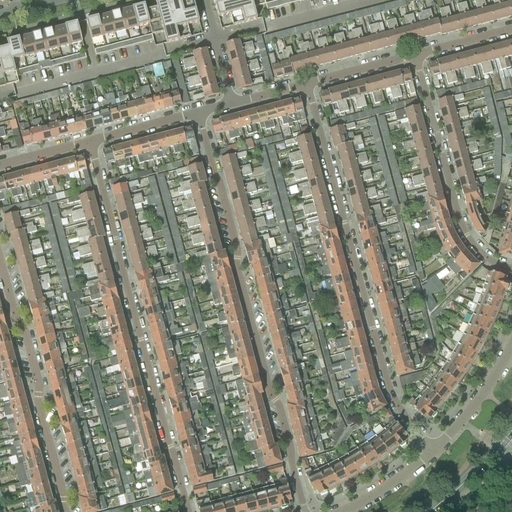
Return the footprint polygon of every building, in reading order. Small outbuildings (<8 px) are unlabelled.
[(146,11),(152,35),(163,32),(166,44),(190,37),(187,26),(199,23),(192,0),(187,0),(181,2),(180,0),(154,0),(157,8),(146,11)] [(263,0),(213,0),(218,18),(230,15),(233,26),(257,20),(254,8),(265,5),(263,0)] [(404,0),(395,3),(396,9),(405,7),(405,4),(404,0)] [(477,11),(473,12),(476,26),(485,24),(478,0),(475,0),(474,0),(477,11)] [(483,0),(478,0),(485,24),(494,22),(490,8),(486,9),(483,0)] [(492,0),(494,7),(490,8),(494,22),(503,19),(497,0),(492,0)] [(501,0),(497,0),(503,19),(511,17),(508,3),(503,4),(501,0)] [(278,8),(277,2),(265,5),(267,11),(278,8)] [(395,3),(386,5),(388,11),(396,9),(395,3)] [(465,3),(461,4),(468,29),(476,26),(473,12),(468,14),(465,3)] [(459,16),(455,17),(459,31),(468,29),(461,4),(457,5),(459,16)] [(144,5),(133,8),(138,28),(141,27),(149,25),(150,24),(146,11),(144,5)] [(386,5),(377,7),(379,14),(388,11),(386,5)] [(377,7),(368,10),(370,16),(379,14),(377,7)] [(448,7),(444,9),(450,33),(459,31),(455,17),(451,18),(448,7)] [(126,31),(138,28),(133,8),(121,11),(126,31)] [(442,21),(438,22),(441,36),(450,33),(444,9),(439,10),(442,21)] [(368,10),(360,12),(361,18),(370,16),(368,10)] [(430,10),(426,12),(432,36),(440,34),(441,36),(438,22),(437,20),(433,21),(430,10)] [(115,34),(126,31),(121,11),(110,14),(115,34)] [(360,12),(351,14),(353,20),(361,18),(360,12)] [(424,23),(420,24),(423,38),(432,36),(426,12),(421,13),(424,23)] [(103,37),(115,34),(110,14),(98,17),(103,37)] [(351,14),(342,17),(344,23),(353,20),(351,14)] [(412,15),(408,16),(415,41),(423,38),(420,24),(415,25),(412,15)] [(400,20),(402,29),(406,43),(415,41),(408,16),(404,17),(404,19),(400,20)] [(91,40),(103,37),(98,17),(85,21),(91,40)] [(342,17),(333,19),(335,25),(344,23),(342,17)] [(333,19),(325,21),(326,27),(335,25),(333,19)] [(395,20),(390,21),(397,45),(406,43),(402,29),(398,30),(395,20)] [(325,21),(316,24),(317,30),(326,27),(325,21)] [(389,33),(385,34),(388,48),(397,45),(390,21),(386,22),(389,33)] [(77,23),(65,26),(70,46),(82,42),(77,23)] [(316,24),(307,26),(309,32),(317,30),(316,24)] [(377,24),(373,26),(379,50),(388,48),(385,34),(380,35),(377,24)] [(65,26),(53,29),(58,49),(70,46),(65,26)] [(307,26),(298,28),(300,34),(309,32),(307,26)] [(371,37),(367,38),(371,52),(379,50),(373,26),(369,27),(371,37)] [(298,28),(290,30),(291,37),(300,34),(298,28)] [(53,29),(41,33),(46,52),(58,49),(53,29)] [(360,29),(355,30),(362,55),(371,52),(367,38),(363,40),(360,29)] [(290,30),(281,33),(282,39),(291,37),(290,30)] [(354,42),(350,43),(353,57),(362,55),(355,30),(351,31),(351,33),(352,35),(354,42)] [(41,33),(30,36),(35,55),(46,52),(41,33)] [(281,33),(272,35),(274,41),(282,39),(281,33)] [(342,34),(338,35),(344,59),(353,57),(350,43),(345,44),(342,34)] [(274,41),(272,35),(263,37),(265,44),(274,41)] [(336,47),(332,48),(336,62),(344,59),(338,35),(334,36),(336,47)] [(30,36),(18,39),(23,58),(35,55),(30,36)] [(141,38),(129,41),(131,46),(142,43),(141,38)] [(325,38),(320,40),(327,64),(336,62),(332,48),(328,49),(325,38)] [(7,42),(8,48),(11,61),(12,61),(23,58),(18,39),(7,42)] [(319,51),(314,53),(318,66),(327,64),(320,40),(316,41),(319,51)] [(239,41),(225,44),(228,54),(252,47),(251,43),(240,46),(239,41)] [(307,43),(303,44),(309,69),(318,66),(314,53),(312,44),(308,45),(307,43)] [(507,43),(499,45),(505,70),(510,69),(507,58),(511,57),(507,43)] [(301,56),(297,57),(301,71),(309,69),(303,44),(298,45),(301,56)] [(499,45),(490,48),(493,62),(498,60),(501,71),(505,70),(499,45)] [(228,54),(230,63),(244,59),(243,55),(254,52),(252,47),(228,54)] [(0,87),(17,83),(18,83),(17,77),(15,71),(12,61),(11,61),(8,48),(0,49),(0,87)] [(290,48),(285,49),(286,51),(292,75),(293,75),(292,73),(301,71),(297,57),(293,59),(290,49),(290,48)] [(490,48),(481,50),(487,74),(492,73),(489,63),(493,62),(490,48)] [(183,61),(184,65),(208,59),(206,50),(192,53),(193,58),(183,61)] [(481,50),(472,52),(476,66),(480,65),(483,76),(487,74),(481,50)] [(278,57),(280,64),(284,78),(292,75),(286,51),(281,52),(282,55),(278,57)] [(472,52),(463,55),(470,79),(474,78),(471,68),(476,66),(472,52)] [(273,54),(268,56),(269,59),(272,70),(275,80),(284,78),(280,64),(275,65),(273,58),(273,54)] [(463,55),(454,57),(458,71),(462,70),(465,80),(470,79),(463,55)] [(454,57),(445,59),(452,84),(457,83),(454,72),(458,71),(454,57)] [(196,67),(197,71),(211,68),(208,59),(184,65),(185,70),(196,67)] [(230,63),(232,72),(258,65),(256,61),(245,64),(244,59),(230,63)] [(445,59),(437,62),(440,76),(445,75),(448,85),(452,84),(445,59)] [(46,61),(37,64),(38,65),(39,71),(48,68),(46,61)] [(437,62),(427,64),(433,85),(434,89),(439,88),(436,77),(440,76),(437,62)] [(37,65),(28,68),(30,73),(39,71),(38,65),(37,65)] [(232,72),(235,81),(249,77),(248,73),(259,70),(258,65),(232,72)] [(187,79),(189,84),(213,77),(211,68),(197,71),(198,76),(187,79)] [(408,69),(399,72),(403,86),(407,85),(410,95),(415,94),(414,90),(408,69)] [(399,72),(390,74),(397,99),(401,98),(401,97),(398,87),(403,86),(399,72)] [(390,74),(382,76),(385,90),(389,89),(389,90),(391,97),(392,100),(397,99),(390,74)] [(382,76),(373,79),(379,103),(383,102),(382,99),(380,92),(385,90),(382,76)] [(201,85),(202,90),(215,86),(213,77),(189,84),(190,88),(201,85)] [(249,77),(235,81),(237,90),(263,83),(261,79),(250,82),(249,77)] [(368,80),(364,81),(367,95),(372,94),(372,95),(374,102),(374,105),(379,103),(373,79),(368,80)] [(364,81),(355,84),(361,108),(365,107),(364,104),(363,97),(362,96),(367,95),(364,81)] [(173,92),(169,93),(172,107),(181,105),(175,83),(171,85),(173,92)] [(355,84),(346,86),(350,100),(354,99),(356,106),(357,109),(361,108),(355,84)] [(162,85),(157,86),(158,88),(164,110),(172,107),(169,93),(164,95),(162,87),(162,85)] [(215,86),(202,90),(203,94),(192,97),(193,102),(218,95),(215,86)] [(346,86),(337,88),(344,113),(347,112),(347,109),(345,102),(345,101),(350,100),(346,86)] [(146,87),(139,89),(140,93),(146,114),(155,112),(151,98),(148,87),(146,87)] [(462,87),(453,89),(455,95),(464,93),(462,87)] [(155,97),(151,98),(155,112),(164,110),(158,88),(153,89),(155,97)] [(337,88),(328,91),(332,105),(336,103),(336,104),(338,111),(339,114),(344,113),(337,88)] [(481,90),(484,99),(490,97),(488,88),(481,90)] [(65,90),(56,92),(57,98),(66,95),(65,90)] [(435,92),(437,100),(446,97),(444,90),(435,92)] [(328,91),(319,93),(324,115),(325,118),(330,116),(327,106),(332,105),(328,91)] [(511,96),(511,91),(501,94),(503,100),(511,97),(511,96)] [(120,106),(116,107),(120,121),(129,119),(123,97),(122,93),(117,95),(120,106)] [(132,95),(134,103),(137,117),(146,114),(140,93),(136,94),(135,94),(132,95)] [(47,94),(38,97),(40,102),(49,100),(47,94)] [(501,94),(493,96),(494,102),(503,100),(501,94)] [(447,99),(437,101),(440,110),(454,107),(452,102),(453,102),(460,100),(463,100),(462,95),(459,96),(447,99)] [(127,96),(123,97),(129,119),(137,117),(134,103),(129,104),(127,96)] [(38,97),(30,99),(31,105),(40,102),(38,97)] [(484,99),(486,107),(492,106),(490,97),(484,99)] [(300,98),(291,101),(297,122),(305,120),(300,98)] [(30,99),(21,101),(23,107),(31,105),(30,99)] [(84,109),(80,111),(81,117),(85,131),(94,128),(88,107),(86,100),(82,101),(84,108),(84,109)] [(114,100),(105,102),(111,124),(120,121),(116,107),(114,100)] [(21,101),(12,103),(14,109),(23,107),(21,101)] [(291,101),(282,103),(288,125),(288,128),(293,127),(292,124),(297,122),(291,101)] [(103,111),(99,112),(102,126),(111,124),(105,102),(101,103),(103,111)] [(495,104),(497,112),(503,111),(501,102),(495,104)] [(282,103),(273,105),(277,119),(281,118),(283,126),(288,125),(282,103)] [(97,104),(88,107),(94,128),(102,126),(99,112),(97,104)] [(273,105),(264,108),(270,129),(274,128),(272,121),(277,119),(273,105)] [(396,122),(407,119),(421,115),(418,106),(394,113),(396,122)] [(486,107),(488,116),(494,115),(492,106),(486,107)] [(454,107),(440,110),(442,119),(466,113),(465,108),(462,109),(455,111),(454,107)] [(264,108),(255,110),(259,124),(260,130),(265,128),(265,131),(270,129),(264,108)] [(75,110),(70,111),(76,133),(85,131),(81,117),(77,118),(75,110)] [(255,110),(246,113),(252,134),(256,133),(254,125),(259,124),(255,110)] [(68,120),(64,121),(68,135),(76,133),(70,111),(66,113),(68,120)] [(503,111),(497,112),(498,120),(505,119),(503,111)] [(246,113),(237,115),(241,129),(245,128),(247,135),(252,134),(246,113)] [(466,113),(442,119),(445,128),(458,124),(457,120),(458,120),(465,118),(468,117),(466,113)] [(58,115),(53,116),(59,138),(68,135),(64,121),(60,123),(58,115)] [(237,115),(228,117),(234,139),(238,138),(243,137),(241,129),(237,115)] [(398,126),(399,131),(423,124),(421,115),(407,119),(408,124),(398,126)] [(488,116),(491,125),(496,123),(494,115),(488,116)] [(51,125),(46,126),(50,140),(59,138),(53,116),(49,117),(51,125)] [(383,116),(377,118),(379,127),(386,125),(383,116)] [(228,117),(219,120),(223,134),(228,132),(230,140),(234,139),(228,117)] [(374,118),(368,120),(370,129),(377,127),(374,118)] [(40,119),(36,121),(42,142),(50,140),(46,126),(42,127),(40,119)] [(505,119),(498,120),(501,129),(507,128),(505,119)] [(15,120),(9,122),(11,131),(12,131),(17,129),(15,120)] [(223,134),(219,120),(210,122),(216,144),(221,142),(219,135),(223,134)] [(34,130),(29,131),(33,145),(42,142),(36,121),(31,122),(34,130)] [(491,125),(493,134),(499,132),(496,123),(491,125)] [(23,124),(18,125),(24,147),(33,145),(29,131),(27,124),(23,125),(23,124)] [(339,128),(329,131),(331,139),(345,136),(344,131),(351,130),(355,129),(353,124),(350,125),(339,128)] [(410,132),(412,136),(425,133),(423,124),(399,131),(400,135),(410,132)] [(458,124),(445,128),(447,137),(468,131),(471,130),(470,126),(467,126),(460,128),(459,128),(458,124)] [(379,127),(381,136),(388,134),(386,125),(379,127)] [(191,127),(182,130),(186,144),(190,142),(193,154),(198,153),(191,127)] [(377,127),(370,129),(372,138),(379,136),(377,127)] [(507,128),(501,129),(503,139),(510,137),(507,128)] [(182,130),(173,132),(179,154),(183,153),(181,145),(186,144),(182,130)] [(468,131),(447,137),(449,145),(463,142),(462,137),(469,135),(472,134),(471,130),(468,131)] [(173,132),(164,134),(168,148),(172,147),(174,155),(179,154),(173,132)] [(494,140),(494,143),(501,141),(499,132),(493,134),(494,140)] [(402,144),(403,148),(428,141),(425,133),(412,136),(413,141),(402,144)] [(164,134),(155,137),(161,158),(165,157),(165,156),(170,154),(168,148),(164,134)] [(345,136),(331,139),(334,148),(337,147),(359,141),(361,141),(360,136),(353,138),(352,134),(345,136)] [(381,136),(384,144),(390,142),(388,134),(381,136)] [(297,144),(298,148),(312,145),(310,136),(285,142),(286,147),(297,144)] [(379,136),(372,138),(375,147),(381,145),(379,136)] [(155,137),(146,139),(151,158),(156,157),(157,160),(161,158),(155,137)] [(510,137),(503,139),(505,148),(505,149),(511,149),(511,146),(510,137)] [(146,139),(138,142),(143,163),(152,161),(151,158),(146,139)] [(245,142),(247,150),(254,148),(252,140),(245,142)] [(359,141),(337,147),(337,148),(339,156),(353,152),(357,151),(356,147),(362,145),(361,141),(359,141)] [(415,150),(416,154),(430,150),(428,141),(403,148),(405,153),(415,150)] [(138,142),(129,144),(132,158),(137,157),(139,164),(143,163),(138,142)] [(384,144),(386,153),(393,151),(390,142),(384,144)] [(463,142),(449,145),(452,154),(472,149),(476,148),(475,143),(472,144),(465,146),(464,146),(463,142)] [(129,144),(120,146),(125,167),(126,168),(130,167),(128,159),(132,158),(129,144)] [(273,145),(266,147),(269,156),(275,154),(273,145)] [(288,155),(289,160),(314,153),(312,145),(298,148),(299,152),(288,155)] [(381,145),(375,147),(377,155),(383,154),(381,145)] [(120,146),(111,149),(115,163),(116,169),(125,167),(120,146)] [(264,148),(257,150),(259,159),(266,157),(264,148)] [(472,149),(452,154),(454,163),(468,159),(466,155),(467,155),(474,153),(477,152),(476,148),(472,149)] [(111,149),(102,151),(108,173),(111,172),(112,171),(110,164),(115,163),(111,149)] [(417,158),(406,161),(407,166),(432,159),(430,150),(416,154),(417,158)] [(386,153),(388,162),(395,160),(393,151),(386,153)] [(339,156),(341,165),(366,158),(365,154),(354,157),(353,152),(339,156)] [(230,157),(220,159),(223,168),(237,165),(236,160),(246,157),(245,153),(230,157)] [(302,161),(303,166),(317,162),(314,153),(289,160),(291,164),(302,161)] [(275,154),(269,156),(271,165),(277,163),(275,154)] [(383,154),(377,155),(379,164),(386,162),(383,154)] [(82,156),(73,159),(77,173),(82,171),(84,181),(89,180),(82,156)] [(259,159),(262,167),(268,165),(266,157),(259,159)] [(341,165),(343,173),(357,170),(356,166),(367,163),(366,158),(341,165)] [(73,159),(64,161),(70,183),(75,181),(73,174),(77,173),(73,159)] [(432,159),(407,166),(409,170),(420,167),(421,171),(435,168),(432,159)] [(468,159),(454,163),(456,172),(481,165),(479,160),(476,161),(469,163),(468,159)] [(395,160),(388,162),(390,170),(397,168),(395,160)] [(64,161),(56,163),(59,177),(64,176),(66,184),(70,183),(64,161)] [(293,173),(294,177),(319,171),(317,162),(303,166),(304,170),(293,173)] [(386,162),(379,164),(381,172),(388,171),(386,162)] [(56,163),(47,166),(52,187),(57,186),(55,178),(59,177),(56,163)] [(277,163),(271,165),(273,174),(280,172),(277,163)] [(189,173),(190,177),(203,173),(201,164),(176,171),(177,176),(189,173)] [(237,165),(223,168),(225,177),(250,170),(249,166),(238,169),(237,165)] [(268,165),(262,167),(264,176),(271,174),(268,165)] [(481,165),(456,172),(459,180),(472,177),(471,172),(482,170),(481,165)] [(47,166),(38,168),(42,182),(46,181),(48,189),(52,187),(47,166)] [(38,168),(29,170),(35,192),(39,191),(37,183),(42,182),(38,168)] [(397,168),(390,170),(393,179),(400,177),(397,168)] [(422,176),(411,179),(412,183),(437,176),(435,168),(421,171),(422,176)] [(29,170),(20,173),(24,187),(28,186),(30,193),(31,196),(36,195),(35,192),(29,170)] [(250,170),(225,177),(228,186),(241,182),(240,178),(251,175),(250,170)] [(343,173),(346,182),(370,175),(369,171),(359,174),(357,170),(343,173)] [(306,179),(307,183),(321,179),(319,171),(294,177),(295,182),(306,179)] [(388,171),(381,172),(384,182),(390,180),(388,171)] [(280,172),(273,174),(275,182),(282,180),(280,172)] [(20,173),(11,175),(17,197),(22,196),(19,188),(24,187),(20,173)] [(180,184),(181,189),(206,182),(203,173),(190,177),(191,181),(180,184)] [(163,174),(156,176),(158,185),(165,184),(163,174)] [(264,176),(266,185),(273,183),(271,174),(264,176)] [(11,175),(3,178),(6,191),(11,190),(13,198),(17,197),(11,175)] [(346,182),(348,191),(362,187),(361,183),(372,180),(370,175),(346,182)] [(437,176),(412,183),(413,188),(425,185),(426,189),(439,185),(437,176)] [(153,177),(147,179),(149,188),(156,186),(153,177)] [(400,177),(393,179),(395,187),(402,186),(400,177)] [(472,177),(459,180),(461,189),(481,184),(485,183),(484,178),(473,181),(472,177)] [(297,190),(299,195),(324,188),(321,179),(307,183),(308,187),(297,190)] [(84,181),(79,183),(80,183),(81,188),(82,194),(92,192),(89,180),(84,181)] [(282,180),(275,182),(278,191),(284,189),(282,180)] [(390,180),(384,182),(386,190),(392,188),(390,180)] [(112,188),(114,197),(128,193),(136,191),(135,187),(138,186),(137,181),(112,188)] [(182,193),(183,197),(185,197),(191,195),(205,191),(203,183),(206,183),(206,182),(181,189),(177,190),(179,194),(182,193)] [(241,182),(228,186),(230,194),(255,188),(254,183),(243,186),(241,182)] [(266,185),(269,193),(275,192),(273,183),(266,185)] [(158,185),(161,194),(168,192),(165,184),(158,185)] [(461,189),(464,198),(486,192),(485,188),(483,188),(481,184),(461,189)] [(427,193),(416,196),(417,200),(418,200),(442,194),(439,185),(426,189),(427,193)] [(149,188),(152,197),(158,195),(156,186),(149,188)] [(402,186),(395,187),(397,197),(404,195),(402,186)] [(348,191),(350,199),(375,193),(374,189),(363,192),(362,187),(348,191)] [(81,188),(72,191),(74,196),(82,194),(81,188)] [(255,188),(230,194),(232,203),(246,199),(245,195),(256,192),(255,188)] [(311,196),(312,200),(326,197),(324,188),(299,195),(300,199),(311,196)] [(392,188),(386,190),(388,199),(395,197),(392,188)] [(284,189),(278,191),(280,200),(287,198),(284,189)] [(72,191),(63,193),(65,199),(74,196),(72,191)] [(181,203),(182,207),(207,200),(205,191),(191,195),(185,197),(187,201),(181,203)] [(161,194),(163,203),(170,201),(168,192),(161,194)] [(275,192),(269,193),(271,202),(278,200),(275,192)] [(464,198),(466,207),(481,203),(480,198),(487,196),(486,192),(464,198)] [(63,193),(55,195),(56,201),(65,199),(63,193)] [(80,202),(81,206),(95,202),(92,193),(67,200),(68,205),(80,202)] [(114,197),(116,206),(142,199),(141,195),(130,198),(128,193),(114,197)] [(350,199),(353,208),(367,204),(366,200),(376,197),(375,193),(350,199)] [(418,200),(420,209),(444,202),(442,194),(418,200)] [(55,195),(46,198),(47,203),(56,201),(55,195)] [(158,195),(152,197),(154,205),(160,203),(158,195)] [(404,195),(397,197),(400,205),(404,204),(406,203),(404,195)] [(302,208),(303,212),(328,205),(326,197),(312,200),(313,205),(302,208)] [(395,197),(388,199),(391,208),(393,207),(397,206),(397,205),(395,197)] [(46,198),(37,200),(38,206),(47,203),(46,198)] [(287,198),(280,200),(282,208),(289,207),(287,198)] [(116,206),(119,214),(133,211),(132,207),(143,204),(142,199),(116,206)] [(246,199),(232,203),(235,212),(259,205),(258,201),(247,204),(246,199)] [(37,200),(28,202),(30,208),(38,206),(37,200)] [(195,209),(196,213),(210,209),(207,200),(182,207),(183,212),(195,209)] [(271,202),(273,211),(280,209),(278,200),(271,202)] [(163,203),(165,212),(172,210),(170,201),(163,203)] [(28,202),(19,205),(21,211),(30,208),(28,202)] [(71,213),(72,218),(97,211),(95,202),(81,206),(82,210),(71,213)] [(429,212),(430,216),(447,211),(444,202),(420,209),(422,214),(429,212)] [(55,203),(49,205),(51,214),(58,212),(55,203)] [(160,203),(154,205),(156,214),(163,212),(160,203)] [(481,203),(466,207),(468,215),(469,216),(469,218),(470,219),(470,220),(471,222),(480,217),(478,213),(478,211),(483,210),(481,203)] [(353,208),(355,217),(378,210),(380,210),(379,206),(368,209),(367,204),(353,208)] [(19,205),(10,207),(12,213),(21,211),(19,205)] [(47,205),(40,207),(42,216),(49,214),(47,205)] [(259,205),(235,212),(237,221),(251,217),(250,213),(261,210),(259,205)] [(316,214),(317,218),(331,214),(328,205),(303,212),(304,217),(316,214)] [(397,206),(393,207),(395,216),(399,215),(401,215),(398,206),(397,206)] [(10,207),(2,209),(3,215),(12,213),(10,207)] [(289,207),(282,208),(285,217),(291,215),(289,207)] [(119,214),(121,223),(146,216),(145,212),(142,213),(141,209),(133,211),(119,214)] [(186,220),(187,224),(212,218),(210,209),(196,213),(197,217),(186,220)] [(273,211),(276,219),(282,218),(280,209),(273,211)] [(13,215),(3,217),(6,226),(19,222),(18,218),(19,218),(26,216),(29,215),(28,210),(25,211),(13,215)] [(165,212),(168,220),(175,218),(172,210),(165,212)] [(355,217),(357,226),(380,219),(378,210),(355,217)] [(84,219),(85,223),(99,220),(97,211),(72,218),(73,222),(84,219)] [(421,227),(425,226),(449,220),(448,215),(447,211),(430,216),(426,217),(427,221),(420,223),(421,227)] [(58,212),(51,214),(53,222),(60,221),(58,212)] [(163,212),(156,214),(159,222),(165,221),(163,212)] [(49,214),(42,216),(44,225),(51,223),(49,214)] [(307,225),(308,230),(333,223),(331,214),(317,218),(318,222),(307,225)] [(291,215),(285,217),(287,226),(293,224),(291,215)] [(121,223),(123,232),(137,228),(136,224),(148,221),(146,216),(121,223)] [(251,217),(237,221),(239,229),(264,223),(263,218),(252,221),(251,217)] [(480,217),(471,222),(473,228),(477,233),(480,238),(483,236),(486,226),(486,224),(483,223),(480,217)] [(168,220),(170,229),(177,227),(175,218),(168,220)] [(199,226),(200,230),(215,226),(212,218),(187,224),(188,229),(199,226)] [(282,218),(276,219),(278,228),(284,227),(282,218)] [(357,226),(360,234),(376,230),(375,226),(385,224),(383,219),(380,219),(357,226)] [(76,231),(77,235),(102,228),(99,220),(85,223),(87,228),(76,231)] [(449,220),(425,226),(427,231),(434,229),(436,235),(452,228),(452,226),(451,225),(451,224),(450,223),(450,221),(449,220)] [(60,221),(53,222),(56,231),(62,229),(61,227),(60,221)] [(159,222),(161,231),(167,229),(165,221),(159,222)] [(264,223),(239,229),(242,238),(256,234),(265,232),(264,227),(265,227),(270,226),(269,221),(264,223)] [(19,222),(6,226),(8,235),(10,234),(33,228),(32,224),(21,227),(20,227),(19,222)] [(44,225),(47,234),(53,232),(51,223),(44,225)] [(310,229),(312,238),(336,232),(333,223),(308,230),(310,229)] [(504,229),(503,234),(511,236),(511,225),(504,223),(502,229),(504,229)] [(293,224),(287,226),(289,234),(290,234),(295,233),(296,233),(293,224)] [(123,232),(126,241),(151,234),(150,230),(147,230),(146,226),(137,228),(123,232)] [(190,237),(191,242),(217,235),(215,226),(200,230),(202,234),(190,237)] [(170,229),(172,238),(179,236),(177,227),(170,229)] [(284,227),(278,228),(280,237),(284,236),(287,235),(284,227)] [(33,228),(10,234),(12,243),(26,239),(25,235),(33,233),(36,232),(35,228),(33,228)] [(89,237),(90,241),(104,237),(102,228),(77,235),(78,240),(89,237)] [(436,235),(429,238),(434,248),(456,236),(455,235),(454,233),(454,232),(453,230),(453,229),(452,228),(436,235)] [(62,229),(56,231),(58,240),(64,238),(62,229)] [(161,231),(163,240),(170,238),(167,229),(161,231)] [(360,234),(362,243),(385,237),(384,233),(377,235),(376,230),(360,234)] [(53,232),(47,234),(49,242),(56,241),(53,232)] [(316,246),(321,245),(338,240),(336,232),(312,238),(313,243),(315,242),(316,246)] [(126,241),(128,249),(142,246),(141,241),(152,238),(151,234),(126,241)] [(256,234),(242,238),(244,247),(267,241),(269,240),(268,236),(257,238),(256,234)] [(499,238),(498,243),(511,247),(511,236),(503,234),(502,239),(499,238)] [(204,243),(205,248),(219,244),(217,235),(191,242),(193,246),(204,243)] [(172,238),(175,246),(182,245),(179,236),(172,238)] [(368,242),(362,243),(364,252),(368,251),(380,248),(387,246),(386,242),(389,241),(388,236),(385,237),(368,242)] [(456,236),(434,248),(440,258),(446,254),(460,244),(459,243),(458,241),(458,240),(457,239),(456,237),(456,236)] [(77,249),(78,253),(103,247),(101,238),(104,237),(90,241),(87,241),(88,246),(77,249)] [(64,238),(58,240),(60,249),(67,247),(64,238)] [(170,238),(163,240),(166,249),(172,247),(170,238)] [(26,239),(12,243),(14,252),(39,245),(38,240),(35,241),(28,243),(27,243),(26,239)] [(315,251),(317,255),(340,249),(338,240),(321,245),(322,249),(315,251)] [(56,241),(49,242),(51,251),(58,249),(56,241)] [(244,247),(246,256),(269,249),(267,241),(244,247)] [(511,247),(498,243),(496,248),(499,249),(498,255),(511,258),(511,247)] [(195,255),(196,259),(201,258),(209,256),(222,253),(219,244),(205,248),(206,252),(195,255)] [(444,264),(447,267),(465,252),(464,249),(462,247),(460,244),(446,254),(449,259),(444,264)] [(39,245),(14,252),(17,260),(30,257),(30,256),(29,253),(30,253),(38,250),(41,250),(39,245)] [(175,246),(177,255),(184,253),(182,245),(175,246)] [(128,249),(130,258),(156,251),(155,247),(143,250),(142,246),(128,249)] [(368,251),(364,252),(367,261),(390,254),(394,253),(393,249),(389,251),(389,250),(387,246),(380,248),(368,251)] [(67,247),(60,249),(62,257),(69,256),(67,247)] [(91,255),(92,259),(106,255),(103,247),(78,253),(80,258),(91,255)] [(172,247),(166,249),(168,257),(174,256),(172,247)] [(58,249),(51,251),(53,260),(60,258),(58,249)] [(269,249),(246,256),(249,264),(251,264),(271,258),(269,249)] [(320,259),(321,264),(343,258),(340,249),(317,255),(318,260),(320,259)] [(130,258),(133,267),(147,263),(146,259),(157,256),(156,251),(130,258)] [(202,263),(199,263),(200,268),(203,267),(211,265),(227,261),(225,252),(222,253),(209,256),(201,258),(202,261),(202,263)] [(456,266),(459,269),(471,258),(467,254),(465,252),(447,267),(450,271),(456,266)] [(184,253),(177,255),(179,264),(186,262),(184,253)] [(367,261),(369,269),(385,265),(390,264),(389,260),(391,259),(390,254),(367,261)] [(82,266),(83,271),(108,264),(106,255),(92,259),(93,263),(82,266)] [(69,256),(62,257),(65,266),(71,264),(69,256)] [(174,256),(168,257),(170,266),(176,264),(177,264),(174,256)] [(30,257),(17,260),(19,269),(44,262),(43,258),(32,261),(30,257)] [(251,264),(254,272),(277,266),(274,257),(271,258),(251,264)] [(60,258),(53,260),(56,269),(63,267),(60,258)] [(318,274),(321,273),(345,266),(343,258),(321,264),(322,268),(317,269),(318,274)] [(460,277),(458,279),(461,282),(471,272),(478,265),(477,264),(476,263),(475,262),(474,261),(473,260),(472,259),(471,258),(459,269),(459,270),(463,273),(460,277)] [(203,267),(206,276),(229,270),(227,261),(211,265),(203,267)] [(44,262),(19,269),(21,278),(35,274),(34,270),(42,268),(45,267),(44,262)] [(133,267),(135,275),(151,271),(160,269),(159,264),(148,267),(147,263),(133,267)] [(71,264),(65,266),(67,275),(73,273),(71,264)] [(95,272),(96,276),(110,273),(108,264),(83,271),(84,275),(95,272)] [(369,269),(371,278),(394,272),(393,268),(386,270),(385,265),(369,269)] [(254,272),(256,281),(272,277),(279,275),(277,266),(254,272)] [(330,275),(331,280),(347,275),(345,266),(321,273),(322,277),(330,275)] [(63,267),(56,269),(58,277),(65,275),(63,267)] [(415,274),(413,267),(409,268),(407,269),(409,275),(415,274)] [(447,267),(440,273),(443,277),(450,271),(447,267)] [(151,271),(135,275),(137,284),(162,278),(160,269),(156,270),(151,271)] [(206,276),(208,284),(216,283),(232,278),(229,270),(206,276)] [(485,278),(483,284),(505,291),(506,292),(507,290),(508,291),(510,285),(508,284),(509,283),(504,281),(506,278),(484,271),(483,277),(485,278)] [(371,278),(374,289),(381,287),(380,286),(382,286),(382,285),(389,283),(389,284),(390,284),(395,282),(394,277),(396,277),(394,272),(371,278)] [(73,273),(67,275),(69,284),(76,282),(73,273)] [(87,283),(88,288),(113,281),(110,273),(96,276),(97,281),(87,283)] [(35,274),(21,278),(24,286),(49,280),(48,275),(36,278),(35,274)] [(65,275),(58,277),(60,286),(67,284),(65,275)] [(324,281),(326,290),(350,284),(347,275),(331,280),(324,281)] [(162,278),(137,284),(140,293),(156,289),(155,285),(169,281),(167,276),(162,278)] [(272,277),(256,281),(258,290),(281,284),(280,279),(273,281),(272,277)] [(208,284),(211,293),(218,291),(234,287),(232,278),(216,283),(208,284)] [(469,278),(462,284),(466,288),(472,281),(469,278)] [(49,280),(24,286),(26,295),(40,291),(39,287),(50,284),(49,280)] [(91,287),(88,288),(90,297),(115,290),(113,281),(91,287)] [(76,282),(69,284),(71,292),(78,290),(76,282)] [(430,282),(421,287),(424,297),(428,295),(441,292),(443,288),(438,282),(434,286),(430,282)] [(374,289),(376,298),(400,291),(399,287),(395,288),(394,284),(390,285),(390,284),(389,284),(389,283),(382,285),(382,286),(380,286),(381,287),(374,289)] [(67,284),(60,286),(62,295),(65,294),(69,293),(67,284)] [(258,290),(261,298),(276,294),(275,290),(282,288),(281,284),(258,290)] [(326,290),(321,291),(324,301),(330,299),(334,298),(335,298),(336,299),(343,297),(344,297),(344,295),(352,293),(350,284),(326,290)] [(462,284),(456,291),(459,294),(466,288),(462,284)] [(483,284),(479,295),(501,302),(501,301),(503,301),(505,296),(503,295),(505,291),(483,284)] [(211,293),(213,302),(220,300),(236,296),(234,287),(218,291),(211,293)] [(156,289),(140,293),(142,302),(165,296),(167,295),(166,291),(157,293),(156,289)] [(71,292),(70,293),(73,301),(74,301),(78,300),(83,299),(80,290),(78,290),(71,292)] [(100,299),(101,303),(117,299),(115,290),(90,297),(89,297),(90,301),(100,299)] [(26,295),(28,304),(44,300),(53,297),(52,293),(41,296),(40,291),(26,295)] [(376,298),(379,306),(403,300),(402,296),(401,296),(400,291),(376,298)] [(456,291),(450,297),(453,300),(459,294),(456,291)] [(261,298),(263,307),(286,301),(284,292),(276,294),(261,298)] [(344,297),(343,297),(336,299),(329,301),(330,304),(331,310),(352,304),(355,304),(353,295),(352,293),(344,295),(344,297)] [(428,295),(424,297),(427,312),(430,313),(436,307),(428,295)] [(479,295),(476,305),(497,313),(497,312),(498,313),(500,308),(499,307),(500,304),(501,302),(479,295)] [(142,302),(144,311),(168,305),(165,296),(142,302)] [(221,305),(222,309),(238,304),(236,296),(220,300),(213,302),(214,307),(221,305)] [(305,296),(301,297),(298,298),(300,304),(307,303),(305,296)] [(450,297),(443,303),(447,306),(453,300),(450,297)] [(95,310),(96,314),(120,308),(117,299),(101,303),(103,308),(95,310)] [(44,300),(28,304),(31,313),(54,306),(53,303),(45,305),(44,300)] [(273,304),(263,307),(265,316),(266,318),(282,314),(281,312),(288,310),(287,306),(287,304),(286,301),(273,304)] [(385,304),(379,306),(381,315),(404,309),(403,305),(396,307),(395,304),(395,302),(385,304)] [(443,303),(437,309),(440,313),(447,306),(443,303)] [(144,311),(147,319),(169,313),(172,312),(170,304),(168,305),(144,311)] [(216,315),(217,319),(241,313),(238,304),(222,309),(223,313),(216,315)] [(340,313),(341,317),(357,312),(355,304),(331,310),(332,315),(340,313)] [(473,313),(471,316),(492,324),(492,323),(494,324),(496,319),(495,318),(497,313),(476,305),(473,313)] [(31,313),(33,322),(49,317),(56,315),(54,306),(31,313)] [(88,307),(76,310),(79,319),(83,318),(90,316),(88,307)] [(105,317),(106,321),(122,317),(120,308),(96,314),(98,319),(105,317)] [(381,315),(383,324),(406,318),(404,309),(381,315)] [(437,309),(431,315),(434,319),(440,313),(437,309)] [(282,314),(266,318),(268,327),(293,320),(296,319),(294,310),(282,314)] [(335,323),(336,327),(359,321),(357,312),(341,317),(342,321),(335,323)] [(147,319),(149,327),(172,321),(169,313),(147,319)] [(226,322),(227,326),(243,322),(241,313),(217,319),(218,324),(226,322)] [(49,317),(33,322),(35,331),(58,324),(57,320),(56,315),(49,317)] [(471,316),(467,325),(487,335),(487,334),(489,334),(491,329),(490,329),(492,324),(471,316)] [(99,323),(101,331),(124,325),(122,317),(106,321),(99,323)] [(383,324),(386,332),(409,326),(406,318),(383,324)] [(293,320),(268,327),(271,336),(286,331),(285,327),(292,325),(294,325),(293,320)] [(172,321),(149,327),(151,337),(177,329),(176,326),(173,327),(172,321)] [(344,330),(345,334),(362,330),(359,321),(336,327),(337,331),(344,330)] [(220,330),(222,339),(246,332),(243,322),(227,326),(227,328),(220,330)] [(201,323),(197,324),(199,331),(200,334),(206,332),(205,329),(203,323),(201,324),(201,323)] [(35,331),(38,340),(54,335),(53,331),(60,329),(58,324),(35,331)] [(110,334),(111,338),(127,334),(124,325),(101,331),(102,336),(110,334)] [(195,325),(190,326),(191,327),(188,327),(190,333),(196,332),(195,325)] [(467,325),(462,335),(481,345),(482,344),(483,345),(486,340),(485,339),(487,335),(467,325)] [(386,332),(388,341),(404,337),(403,333),(410,331),(409,326),(386,332)] [(151,337),(154,346),(170,342),(168,337),(182,333),(181,328),(151,337)] [(346,339),(334,342),(335,346),(364,339),(362,330),(345,334),(346,339)] [(286,331),(271,336),(273,344),(296,338),(300,337),(298,333),(294,334),(287,336),(286,331)] [(224,343),(225,347),(248,341),(246,332),(222,339),(224,343)] [(54,335),(38,340),(40,348),(56,344),(63,342),(62,337),(61,333),(54,335)] [(200,335),(202,344),(203,344),(207,343),(210,342),(208,333),(200,335)] [(103,340),(106,349),(129,343),(127,334),(111,338),(103,340)] [(0,346),(10,344),(8,335),(0,337),(0,346)] [(458,343),(457,345),(475,355),(476,354),(478,355),(480,350),(479,349),(481,345),(462,335),(458,343)] [(296,338),(273,344),(275,353),(291,349),(296,347),(295,343),(296,343),(297,342),(301,341),(300,337),(296,338)] [(388,341),(390,350),(414,344),(412,340),(405,342),(404,337),(388,341)] [(349,347),(350,352),(366,347),(364,339),(335,346),(336,351),(349,347)] [(154,346),(157,357),(179,350),(177,341),(170,343),(170,342),(154,346)] [(225,347),(227,356),(251,350),(248,341),(225,347)] [(56,344),(40,348),(43,357),(58,352),(66,351),(63,342),(56,344)] [(114,351),(116,356),(122,355),(122,354),(126,353),(125,352),(131,350),(129,343),(106,349),(107,353),(114,351)] [(0,355),(12,353),(10,344),(0,346),(0,355)] [(390,350),(393,359),(416,353),(414,344),(390,350)] [(455,348),(451,354),(469,365),(472,361),(474,362),(476,357),(475,356),(475,355),(457,345),(455,348)] [(343,353),(345,362),(368,356),(366,347),(350,352),(343,353)] [(275,353),(278,362),(300,356),(299,351),(292,353),(291,349),(275,353)] [(109,359),(111,367),(134,361),(131,350),(125,352),(126,353),(122,354),(122,355),(116,356),(116,357),(109,359)] [(157,357),(159,365),(175,361),(174,356),(181,355),(179,350),(157,357)] [(236,359),(237,363),(253,359),(251,350),(227,356),(228,361),(236,359)] [(43,357),(45,365),(68,359),(67,355),(59,357),(58,352),(43,357)] [(92,352),(88,353),(90,360),(91,359),(96,358),(94,352),(92,352)] [(0,355),(0,365),(15,361),(12,353),(0,355)] [(393,359),(395,367),(418,361),(416,353),(393,359)] [(81,355),(79,356),(81,362),(82,362),(87,360),(86,354),(81,355)] [(449,357),(445,363),(463,375),(466,371),(467,372),(470,367),(469,366),(469,365),(451,354),(449,357)] [(278,362),(280,371),(296,367),(294,362),(302,360),(300,356),(278,362)] [(368,356),(345,362),(339,364),(341,373),(347,371),(354,369),(368,366),(371,365),(368,356)] [(45,365),(47,375),(63,371),(62,365),(69,364),(68,359),(45,365)] [(175,361),(159,365),(161,374),(184,368),(188,367),(187,362),(183,364),(183,363),(182,363),(181,359),(175,361)] [(231,369),(232,374),(255,368),(253,359),(237,363),(238,367),(231,369)] [(0,374),(17,370),(15,361),(0,365),(0,374)] [(119,371),(120,374),(136,369),(134,361),(111,367),(111,368),(106,370),(107,374),(119,371)] [(418,361),(395,367),(397,376),(413,372),(412,367),(419,366),(418,361)] [(441,369),(439,372),(457,384),(459,380),(461,381),(464,377),(463,376),(463,375),(445,363),(441,369)] [(349,375),(350,380),(373,374),(371,365),(368,366),(354,369),(355,373),(349,375)] [(280,371),(282,380),(305,374),(304,369),(297,370),(296,367),(280,371)] [(88,368),(83,369),(85,376),(87,375),(91,374),(89,368),(88,368)] [(161,374),(164,383),(187,376),(184,368),(161,374)] [(240,376),(241,380),(258,376),(255,368),(232,374),(233,378),(240,376)] [(121,375),(114,377),(115,382),(116,384),(139,378),(136,369),(120,374),(121,375)] [(0,374),(0,383),(3,383),(4,385),(12,382),(11,381),(19,379),(17,370),(0,374)] [(47,375),(50,384),(73,378),(72,374),(65,376),(63,371),(47,375)] [(426,371),(415,374),(417,383),(418,382),(426,371)] [(436,375),(432,381),(450,393),(453,390),(454,391),(457,386),(456,385),(457,384),(439,372),(436,375)] [(305,374),(282,380),(285,389),(300,384),(300,383),(307,382),(306,377),(305,374)] [(350,380),(343,382),(344,385),(347,384),(348,389),(352,388),(359,386),(359,387),(368,384),(375,382),(373,374),(350,380)] [(415,374),(406,377),(408,381),(409,385),(417,383),(415,374)] [(164,383),(166,391),(192,384),(191,379),(188,380),(187,376),(164,383)] [(241,380),(234,382),(236,391),(260,384),(258,376),(241,380)] [(50,384),(52,393),(75,387),(73,378),(50,384)] [(115,386),(117,394),(118,393),(141,387),(139,378),(116,384),(116,386),(115,386)] [(0,395),(22,389),(19,379),(11,381),(12,382),(4,385),(0,385),(0,395)] [(205,381),(201,382),(203,391),(212,388),(209,380),(205,381)] [(432,381),(425,389),(443,402),(445,399),(446,400),(450,395),(449,394),(450,393),(432,381)] [(359,386),(352,388),(353,393),(354,397),(368,394),(377,391),(375,382),(368,384),(359,387),(359,386)] [(192,384),(166,391),(168,400),(189,394),(188,390),(194,388),(192,384)] [(239,400),(243,398),(246,398),(259,394),(259,395),(263,394),(260,384),(236,391),(239,400)] [(285,389),(287,397),(310,391),(308,386),(301,388),(300,384),(285,389)] [(52,393),(55,402),(78,396),(75,387),(52,393)] [(119,399),(106,402),(107,405),(121,402),(143,396),(141,387),(119,393),(118,393),(118,394),(119,399)] [(212,388),(203,391),(206,399),(209,398),(214,396),(212,388)] [(22,389),(0,395),(0,398),(0,400),(2,400),(7,398),(8,402),(24,398),(22,389)] [(425,389),(419,397),(435,411),(438,408),(439,409),(443,404),(442,403),(443,402),(425,389)] [(286,406),(305,401),(304,396),(311,395),(310,391),(287,397),(289,405),(286,406)] [(368,394),(354,397),(355,401),(359,409),(360,409),(367,406),(381,399),(377,391),(368,394)] [(189,394),(168,400),(170,408),(197,401),(196,397),(191,399),(189,394)] [(237,405),(238,409),(261,403),(259,395),(259,394),(246,398),(243,398),(244,403),(237,405)] [(55,402),(57,411),(80,404),(78,396),(55,402)] [(122,408),(122,411),(146,405),(143,396),(121,402),(107,405),(109,411),(122,408)] [(435,411),(419,397),(414,402),(412,399),(408,404),(424,419),(426,416),(430,419),(431,417),(433,419),(436,414),(435,413),(436,412),(435,411)] [(4,408),(3,409),(4,413),(27,407),(24,398),(8,402),(3,404),(4,408)] [(367,406),(360,409),(364,418),(385,407),(381,399),(367,406)] [(286,406),(289,415),(312,409),(309,400),(305,401),(286,406)] [(197,401),(170,408),(173,417),(196,411),(201,409),(198,401),(197,401)] [(247,412),(248,416),(250,415),(264,411),(261,403),(238,409),(239,414),(247,412)] [(80,404),(57,411),(59,419),(82,413),(89,411),(88,407),(81,409),(80,404)] [(111,419),(112,423),(126,419),(148,414),(146,405),(122,411),(123,415),(119,416),(111,419)] [(337,407),(341,415),(345,413),(341,405),(337,407)] [(12,416),(13,420),(29,415),(27,407),(4,413),(5,417),(12,416)] [(289,415),(291,424),(314,418),(312,409),(289,415)] [(391,417),(387,409),(382,411),(386,419),(391,417)] [(173,417),(175,426),(198,420),(196,411),(173,417)] [(242,422),(243,426),(252,424),(266,420),(264,411),(250,415),(248,416),(243,417),(244,422),(242,422)] [(59,419),(62,428),(78,424),(76,420),(84,418),(82,413),(59,419)] [(126,425),(127,429),(150,422),(148,414),(126,419),(112,423),(114,429),(126,425)] [(6,421),(9,430),(31,424),(29,415),(13,420),(6,421)] [(374,416),(364,421),(366,425),(367,424),(368,426),(377,422),(374,416)] [(291,424),(293,432),(316,426),(314,418),(291,424)] [(388,425),(383,430),(397,447),(398,448),(399,447),(400,448),(405,444),(404,443),(405,442),(402,438),(405,436),(391,419),(387,423),(388,425)] [(175,426),(177,434),(200,428),(198,420),(175,426)] [(243,426),(245,435),(254,433),(268,429),(266,420),(252,424),(243,426)] [(337,430),(338,431),(343,434),(345,430),(341,420),(335,423),(337,430)] [(62,428),(64,437),(87,430),(85,422),(78,424),(62,428)] [(127,429),(130,437),(153,431),(150,422),(127,429)] [(218,428),(214,429),(215,434),(219,433),(223,432),(221,423),(216,424),(218,428)] [(17,433),(18,437),(34,433),(31,424),(9,430),(10,435),(17,433)] [(293,432),(295,441),(318,435),(316,426),(293,432)] [(177,434),(180,443),(203,437),(207,436),(206,432),(205,432),(202,431),(202,428),(200,428),(177,434)] [(245,435),(247,444),(257,441),(271,438),(268,429),(254,433),(245,435)] [(87,430),(64,437),(66,445),(82,441),(89,439),(88,435),(87,430)] [(337,430),(334,435),(339,439),(343,434),(338,431),(337,430)] [(347,430),(342,438),(346,441),(351,433),(347,430)] [(383,430),(374,436),(387,454),(389,453),(390,455),(394,451),(393,450),(397,447),(383,430)] [(130,437),(132,446),(155,440),(153,431),(130,437)] [(12,443),(13,448),(36,442),(34,433),(18,437),(19,442),(12,443)] [(295,441),(298,450),(321,444),(318,435),(295,441)] [(334,435),(330,441),(336,444),(339,439),(334,435)] [(368,441),(365,443),(378,461),(379,460),(380,462),(385,458),(384,457),(387,454),(374,436),(368,441)] [(180,443),(182,452),(198,447),(197,443),(204,442),(203,437),(180,443)] [(253,452),(257,451),(261,450),(261,449),(273,446),(271,438),(257,441),(247,444),(250,453),(253,452)] [(346,441),(342,438),(337,446),(341,448),(346,441)] [(66,445),(69,454),(92,447),(89,439),(82,441),(66,445)] [(132,446),(134,455),(157,449),(155,440),(132,446)] [(13,448),(9,449),(10,453),(14,452),(15,456),(22,455),(38,450),(36,442),(13,448)] [(361,446),(356,449),(368,468),(369,467),(370,468),(375,465),(374,464),(378,461),(365,443),(361,446)] [(321,444),(298,450),(300,458),(323,452),(321,444)] [(182,452),(184,460),(207,454),(211,453),(210,449),(207,450),(206,445),(198,447),(182,452)] [(257,451),(253,452),(254,456),(255,461),(278,454),(276,445),(273,446),(261,449),(261,450),(257,451)] [(69,454),(71,462),(94,456),(92,447),(69,454)] [(135,464),(139,463),(160,458),(157,449),(134,455),(132,455),(135,464)] [(353,451),(347,455),(357,474),(359,473),(360,475),(365,472),(364,470),(368,468),(356,449),(353,451)] [(15,456),(18,465),(41,459),(38,450),(22,455),(15,456)] [(209,459),(207,454),(184,460),(187,469),(203,465),(210,463),(209,459)] [(278,454),(255,461),(257,470),(281,464),(278,454)] [(340,459),(337,460),(347,480),(352,478),(353,479),(357,477),(356,475),(357,474),(347,455),(340,459)] [(71,462),(73,471),(96,465),(94,456),(71,462)] [(139,463),(142,472),(165,466),(163,457),(160,458),(139,463)] [(18,465),(14,466),(16,475),(43,468),(41,459),(18,465)] [(337,460),(327,466),(337,486),(342,483),(342,485),(347,482),(347,481),(347,480),(337,460)] [(187,469),(189,478),(216,471),(215,466),(211,467),(210,463),(203,465),(187,469)] [(239,465),(235,466),(237,475),(243,473),(241,464),(239,465)] [(73,471),(76,480),(92,476),(99,474),(96,465),(73,471)] [(283,471),(281,465),(264,470),(266,476),(283,471)] [(142,472),(144,481),(167,474),(165,466),(142,472)] [(323,467),(317,470),(327,492),(327,490),(331,489),(331,490),(337,487),(336,486),(337,486),(327,466),(323,467)] [(43,468),(16,475),(19,484),(45,476),(43,468)] [(327,492),(317,470),(311,473),(310,470),(304,473),(313,493),(316,492),(318,496),(320,495),(321,496),(326,494),(326,493),(327,492)] [(191,487),(213,481),(211,477),(217,475),(216,471),(189,478),(191,487)] [(144,481),(147,489),(170,483),(167,474),(144,481)] [(31,485),(32,489),(48,485),(45,476),(19,484),(14,485),(15,489),(31,485)] [(92,476),(76,480),(78,489),(101,483),(100,478),(93,479),(92,476)] [(280,484),(273,486),(279,508),(281,508),(281,510),(287,508),(286,507),(288,506),(287,502),(290,501),(285,479),(279,481),(280,484)] [(78,489),(80,497),(80,498),(96,494),(96,493),(95,489),(102,487),(101,483),(78,489)] [(170,483),(147,489),(149,498),(172,492),(170,483)] [(26,495),(27,500),(50,494),(48,485),(32,489),(33,494),(26,495)] [(192,489),(194,495),(206,492),(205,486),(192,489)] [(273,486),(262,489),(268,510),(269,510),(269,511),(275,510),(274,508),(278,507),(279,509),(279,508),(273,486)] [(262,489),(252,492),(257,511),(264,511),(268,510),(262,489)] [(257,511),(252,492),(241,494),(245,511),(257,511)] [(78,498),(81,507),(104,501),(103,497),(95,498),(94,495),(96,494),(96,493),(96,494),(80,498),(80,497),(78,498)] [(131,494),(126,495),(128,504),(135,502),(132,493),(130,493),(131,494)] [(27,500),(25,501),(27,509),(31,508),(54,502),(52,502),(50,494),(27,500)] [(174,500),(173,494),(160,498),(162,504),(174,500)] [(245,511),(241,494),(231,497),(234,511),(245,511)] [(119,497),(117,497),(120,506),(127,505),(124,496),(119,497)] [(234,511),(231,497),(220,500),(223,511),(234,511)] [(160,498),(150,501),(151,507),(162,504),(160,498)] [(202,501),(196,503),(198,511),(211,511),(209,503),(208,500),(202,501)] [(223,511),(220,500),(209,503),(211,511),(223,511)] [(98,511),(106,510),(104,501),(81,507),(82,511),(98,511)] [(54,502),(31,508),(32,511),(52,511),(57,511),(54,502)]
